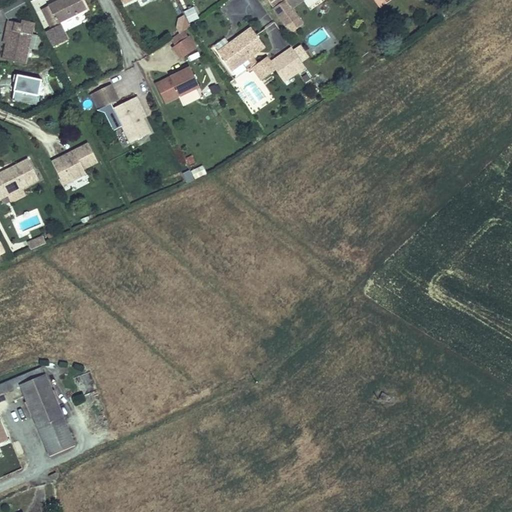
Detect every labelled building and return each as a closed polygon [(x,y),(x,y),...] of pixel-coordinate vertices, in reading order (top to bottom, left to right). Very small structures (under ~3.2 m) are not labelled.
[(25,0),(15,0),(14,1),(21,13),(29,8),(25,0)] [(87,9),(82,0),(60,0),(42,9),(51,27),(87,9)] [(303,0),(267,0),(291,33),(303,25),(292,8),(303,0)] [(8,20),(21,13),(14,1),(2,8),(8,20)] [(199,18),(193,7),(184,11),(189,23),(199,18)] [(177,27),(180,33),(184,30),(190,26),(185,16),(179,19),(177,27)] [(25,63),(28,48),(33,26),(31,22),(23,20),(22,23),(8,20),(7,29),(9,30),(3,59),(25,63)] [(60,25),(45,32),(52,47),(67,39),(60,25)] [(231,71),(248,59),(252,56),(265,47),(251,28),(218,52),(231,71)] [(196,48),(184,30),(180,33),(171,40),(175,46),(173,47),(181,58),(196,48)] [(31,34),(28,48),(37,50),(40,35),(31,34)] [(293,50),(302,62),(309,58),(300,45),(293,50)] [(283,81),(305,66),(302,62),(293,50),(292,48),(271,63),(267,57),(257,64),(252,67),(253,68),(261,80),(275,70),(283,81)] [(252,56),(248,59),(251,63),(245,67),(248,71),(253,68),(252,67),(257,64),(252,56)] [(189,65),(181,68),(182,71),(156,84),(165,103),(179,97),(183,106),(200,97),(196,88),(200,87),(189,65)] [(234,76),(245,70),(243,66),(231,72),(234,76)] [(182,71),(181,68),(169,74),(170,77),(182,71)] [(29,86),(32,92),(39,89),(36,83),(29,86)] [(111,84),(95,92),(103,108),(111,104),(118,100),(111,84)] [(47,97),(39,89),(32,92),(34,97),(41,103),(47,97)] [(103,108),(95,92),(90,94),(98,110),(103,108)] [(151,132),(143,118),(138,107),(141,105),(137,96),(113,108),(122,126),(130,143),(151,132)] [(111,104),(103,108),(98,110),(105,113),(114,130),(122,126),(113,108),(111,104)] [(138,107),(143,118),(147,116),(141,105),(138,107)] [(61,161),(60,158),(52,162),(60,178),(67,175),(70,181),(86,174),(83,169),(98,162),(88,143),(74,151),(76,154),(61,161)] [(74,151),(60,158),(61,161),(76,154),(74,151)] [(21,188),(39,180),(28,159),(16,165),(17,167),(6,173),(4,171),(0,172),(0,180),(2,186),(0,186),(0,198),(7,195),(21,188)] [(16,165),(4,171),(6,173),(17,167),(16,165)] [(202,165),(191,171),(195,179),(206,173),(202,165)] [(67,175),(60,178),(63,185),(70,181),(67,175)] [(21,188),(7,195),(10,202),(25,195),(21,188)] [(43,236),(34,240),(36,247),(46,243),(43,236)] [(31,250),(36,247),(34,240),(28,243),(31,250)] [(20,384),(45,374),(42,367),(0,384),(0,402),(6,400),(4,393),(21,386),(20,384)] [(80,393),(94,391),(92,372),(78,374),(80,393)] [(20,384),(21,386),(26,398),(51,388),(45,374),(20,384)] [(26,398),(37,426),(62,415),(51,388),(26,398)] [(75,445),(62,415),(37,426),(50,456),(75,445)]
